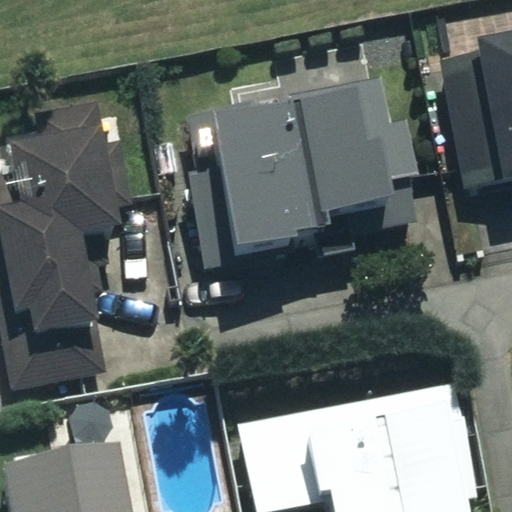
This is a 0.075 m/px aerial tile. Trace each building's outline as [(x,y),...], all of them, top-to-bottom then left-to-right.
[(511,55),(447,68),(472,203),(511,196),(511,55)] [(411,224),(384,83),(201,116),(227,258),(411,224)] [(19,391),(114,373),(90,245),(132,237),(108,110),(14,128),(24,177),(0,181),(0,306),(3,306),(19,391)] [(474,511),(469,480),(481,478),(464,389),(244,429),(259,511),(296,511),(344,503),(345,511),(474,511)] [(144,511),(133,456),(12,481),(17,511),(144,511)]
